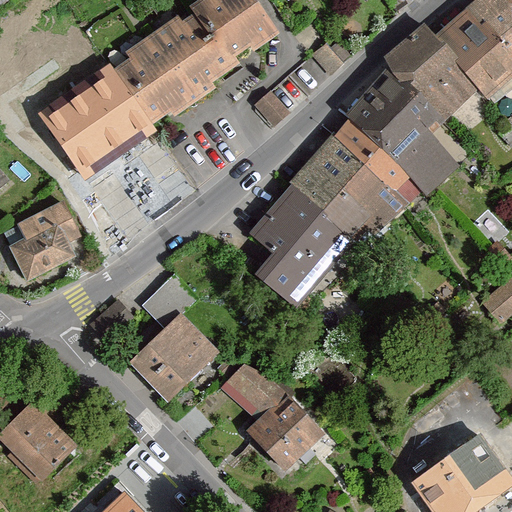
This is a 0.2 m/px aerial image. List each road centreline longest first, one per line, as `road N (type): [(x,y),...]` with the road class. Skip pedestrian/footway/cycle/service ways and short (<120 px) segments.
road 1 (tertiary): [(439,0),(192,223),(47,321)]
road 2 (residential): [(47,321),(229,511)]
